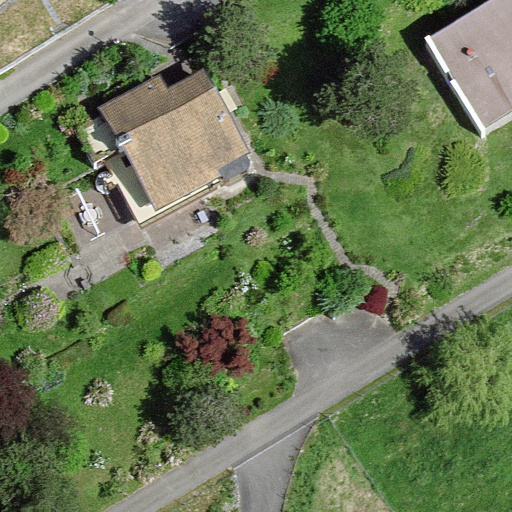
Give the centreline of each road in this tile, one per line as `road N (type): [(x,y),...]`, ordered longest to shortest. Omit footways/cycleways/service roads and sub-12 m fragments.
road 1 (residential): [(117,511),(511,274)]
road 2 (residential): [(0,82),(145,0)]
